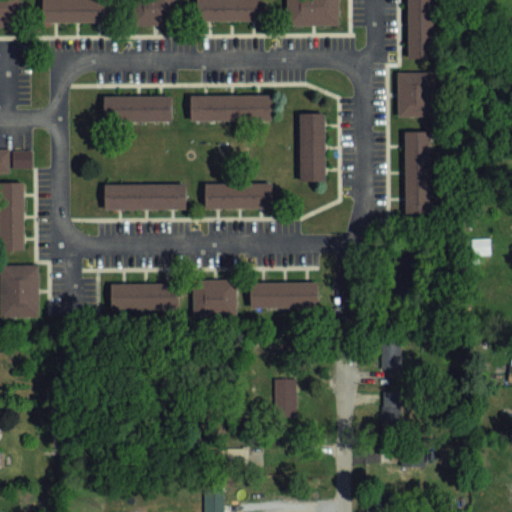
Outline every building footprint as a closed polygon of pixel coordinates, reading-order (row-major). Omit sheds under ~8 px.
[(20,0),(20,25),(0,25),(0,0),(20,0)] [(41,23),(41,0),(108,0),(109,22),(41,23)] [(174,0),(175,24),(131,24),(131,0),(174,0)] [(196,20),(196,0),(264,0),(264,19),(196,20)] [(338,0),(338,24),(286,24),(286,0),(338,0)] [(406,0),(432,0),(433,57),(407,57),(406,0)] [(433,114),(397,115),(396,71),(433,71),(433,114)] [(191,121),(190,95),(271,93),(272,119),(191,121)] [(103,122),(102,96),(170,95),(170,120),(103,122)] [(299,112),(325,112),(325,180),(300,180),(299,112)] [(430,211),(404,211),(403,130),(429,130),(430,211)] [(0,171),(0,148),(8,148),(8,171),(0,171)] [(0,181),(23,181),(24,248),(0,248),(0,181)] [(104,209),(104,183),(185,182),(185,208),(104,209)] [(205,209),(204,183),(272,182),(272,207),(205,209)] [(473,239),(473,256),(490,256),(490,239),(473,239)] [(37,315),(0,315),(0,263),(37,263),(37,315)] [(192,278),(235,278),(236,315),(192,316),(192,278)] [(250,307),(249,282),(317,280),(317,306),(250,307)] [(110,309),(109,283),(177,282),(177,308),(110,309)] [(402,339),(383,339),(383,369),(402,369),(402,339)] [(276,412),(297,412),(297,378),(276,378),(276,412)] [(402,390),(383,390),(383,426),(402,426),(402,390)] [(424,445),(401,445),(401,467),(424,467),(424,445)] [(204,492),(203,511),(224,511),(224,492),(204,492)]
